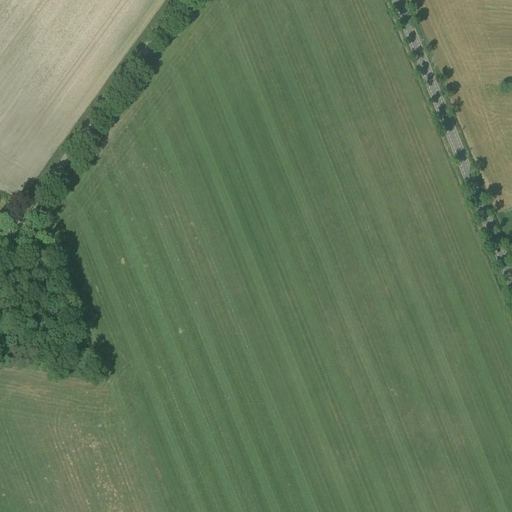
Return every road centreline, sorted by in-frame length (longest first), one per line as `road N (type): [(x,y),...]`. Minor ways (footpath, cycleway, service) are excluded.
road 1 (tertiary): [(0,248),(181,0)]
road 2 (tertiary): [(511,283),(395,0)]
